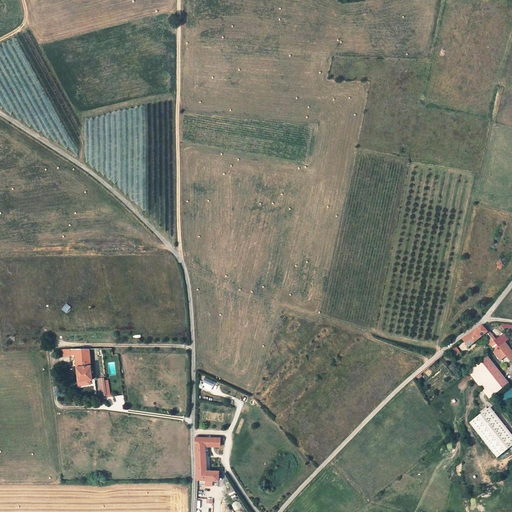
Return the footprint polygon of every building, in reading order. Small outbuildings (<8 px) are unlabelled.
[(478,348),(494,335),(488,327),(472,340),(478,348)] [(475,351),(478,348),(472,340),(469,342),(475,351)] [(506,340),(501,344),(506,350),(511,346),(506,340)] [(502,353),(506,350),(501,344),(497,347),(502,353)] [(455,355),(460,353),(457,347),(452,350),(455,355)] [(92,379),(89,349),(71,349),(72,355),(75,355),(76,366),(78,381),(92,379)] [(502,353),(508,362),(511,359),(511,357),(506,350),(502,353)] [(501,368),(495,360),(475,374),(481,383),(486,379),(501,368)] [(511,391),(511,381),(501,368),(486,379),(501,399),(511,391)] [(474,376),(496,403),(501,399),(486,379),(481,383),(475,374),(474,376)] [(102,378),(100,378),(103,396),(106,395),(106,397),(109,397),(108,395),(107,395),(104,377),(104,376),(101,377),(102,378)] [(206,387),(212,389),(215,381),(204,377),(202,382),(207,384),(206,387)] [(92,379),(78,381),(79,388),(93,387),(92,379)] [(496,458),(511,446),(511,436),(490,406),(468,422),(496,458)] [(220,445),(220,451),(225,451),(225,437),(203,437),(203,480),(225,479),(225,468),(212,468),(212,445),(220,445)]
